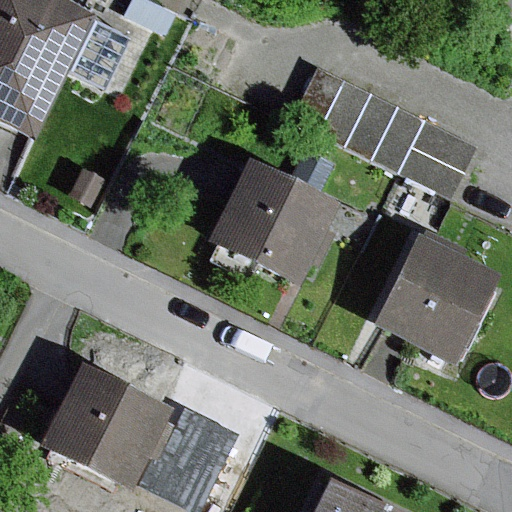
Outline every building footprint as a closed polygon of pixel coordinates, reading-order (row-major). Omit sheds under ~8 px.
[(93,21),(49,0),(0,0),(0,130),(31,145),(65,79),(90,26),(93,21)] [(134,0),(132,0),(122,21),(163,42),(174,20),(134,0)] [(127,43),(90,26),(65,79),(102,96),(127,43)] [(315,140),(341,87),(314,73),(288,127),(315,140)] [(473,151),(341,87),(315,140),(447,204),(473,151)] [(323,235),(333,214),(241,170),(201,252),(293,296),(305,271),(315,276),(332,240),(323,235)] [(79,175),(65,203),(86,214),(100,186),(79,175)] [(493,286),(413,247),(369,336),(450,375),(493,286)] [(166,419),(77,374),(36,456),(125,500),(166,419)] [(360,511),(319,492),(309,511),(360,511)]
